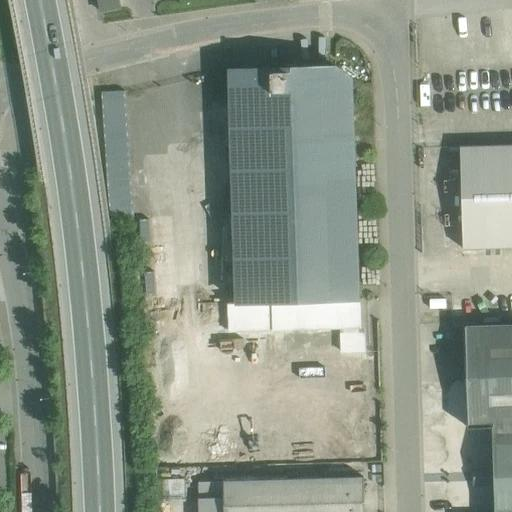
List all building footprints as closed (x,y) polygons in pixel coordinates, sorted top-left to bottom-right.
[(119,9),(116,0),(99,0),(102,12),(119,9)] [(337,67),(232,68),(238,302),(238,303),(359,299),(353,79),(337,67)] [(511,146),(462,148),(464,248),(511,246),(511,146)] [(359,299),(238,303),(238,302),(228,302),(228,303),(228,332),(341,328),(342,352),(362,352),(360,299),(359,299)] [(511,511),(511,324),(466,326),(469,427),(458,427),(460,511),(511,511)] [(364,511),(364,477),(201,482),(201,511),(364,511)]
